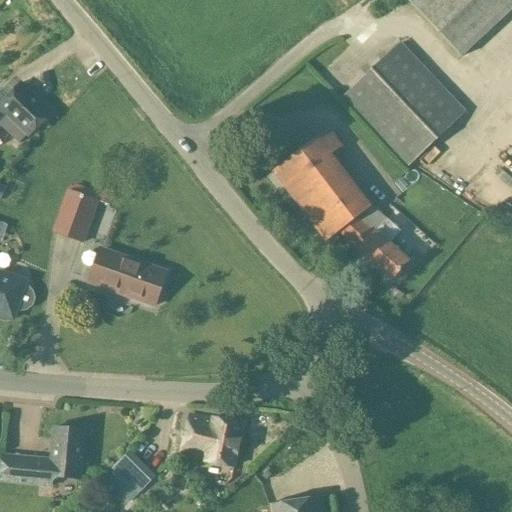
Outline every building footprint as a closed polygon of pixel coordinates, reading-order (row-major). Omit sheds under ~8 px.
[(511,0),(407,0),(461,58),(511,9),(511,0)] [(408,167),(467,112),(401,42),(342,97),(408,167)] [(52,113),(21,83),(0,105),(0,129),(17,145),(27,136),(28,138),(52,113)] [(326,242),(339,232),(358,249),(392,280),(409,261),(390,244),(401,232),(385,218),(375,230),(359,216),(373,206),(332,154),(343,146),(329,128),(272,172),(326,242)] [(114,192),(103,188),(99,199),(110,203),(114,192)] [(82,242),(98,201),(68,189),(52,230),(82,242)] [(151,305),(163,272),(106,252),(95,285),(151,305)] [(0,318),(7,321),(10,319),(14,320),(17,310),(20,311),(26,310),(32,305),(34,300),(32,293),(27,289),(25,288),(26,282),(0,273),(0,318)] [(234,467),(243,425),(191,416),(182,456),(203,461),(234,467)] [(0,470),(0,482),(14,484),(52,487),(53,478),(80,480),(85,432),(53,429),(50,467),(38,466),(39,460),(17,457),(1,456),(0,470)] [(155,478),(131,452),(106,476),(116,487),(125,496),(130,502),(155,478)] [(266,481),(272,476),(268,471),(262,477),(266,481)] [(119,501),(125,496),(116,487),(111,492),(119,501)] [(324,511),(322,498),(270,505),(270,511),(324,511)]
